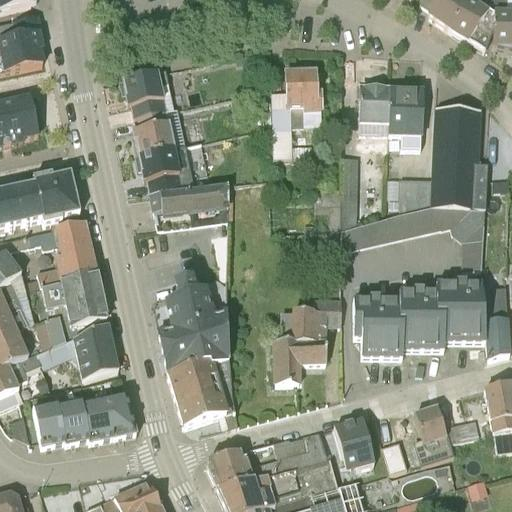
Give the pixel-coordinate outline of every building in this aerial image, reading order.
[(0,0),(0,16),(29,10),(27,0),(0,0)] [(34,0),(27,0),(29,10),(36,8),(34,0)] [(423,0),(418,8),(429,16),(426,21),(446,35),(469,0),(423,0)] [(469,0),(446,35),(482,59),(490,23),(475,11),(483,0),(469,0)] [(511,0),(492,0),(490,55),(511,60),(511,0)] [(16,41),(39,36),(38,32),(35,21),(38,20),(13,25),(13,27),(16,41)] [(13,27),(0,29),(0,78),(41,70),(36,48),(39,47),(37,38),(39,37),(39,36),(16,41),(13,27)] [(263,64),(240,68),(242,80),(265,75),(263,64)] [(313,76),(284,77),(284,98),(269,98),(269,105),(270,128),(271,177),(310,176),(309,151),(290,150),(289,134),(320,133),(320,96),(313,97),(313,76)] [(164,77),(120,86),(121,88),(118,89),(120,102),(124,101),(126,112),(130,112),(132,124),(172,114),(164,77)] [(387,94),(358,94),(359,141),(386,143),(387,94)] [(420,95),(387,94),(386,143),(399,144),(399,156),(418,156),(418,145),(419,145),(420,95)] [(28,103),(13,106),(14,111),(29,108),(28,103)] [(256,128),(270,128),(269,105),(255,106),(256,128)] [(0,150),(15,148),(14,145),(36,140),(29,108),(14,111),(13,106),(0,109),(0,150)] [(132,124),(135,136),(131,137),(134,148),(131,149),(134,163),(183,151),(175,114),(172,114),(132,124)] [(432,115),(429,186),(428,214),(482,215),(485,170),(476,170),(478,117),(432,115)] [(198,148),(183,151),(190,181),(204,178),(198,148)] [(183,151),(134,163),(137,176),(140,176),(142,187),(146,187),(148,199),(193,194),(190,181),(183,151)] [(356,164),(340,163),(339,194),(339,238),(355,233),(356,164)] [(30,187),(0,193),(0,234),(40,226),(41,231),(60,227),(60,224),(78,219),(68,179),(50,183),(49,179),(29,184),(30,187)] [(386,185),(385,213),(397,213),(397,222),(428,214),(429,186),(386,185)] [(193,194),(148,199),(152,218),(159,218),(159,221),(188,218),(194,217),(222,214),(226,214),(226,190),(193,194)] [(339,238),(339,194),(312,194),(313,218),(327,218),(328,238),(339,238)] [(194,217),(188,218),(189,231),(226,227),(226,214),(222,214),(223,218),(217,219),(217,222),(194,224),(194,217)] [(355,233),(339,238),(339,252),(338,258),(448,234),(460,248),(460,277),(479,277),(482,215),(428,214),(397,222),(355,233)] [(56,285),(94,277),(83,230),(1,249),(4,257),(39,249),(40,255),(55,251),(58,264),(52,265),(54,274),(34,279),(36,284),(21,288),(24,300),(57,290),(56,285)] [(339,252),(339,238),(328,238),(325,238),(324,251),(339,252)] [(3,259),(0,260),(0,295),(19,281),(3,259)] [(39,361),(106,332),(94,277),(56,285),(57,290),(24,300),(27,312),(28,318),(36,316),(39,330),(32,332),(39,361)] [(0,295),(0,324),(27,312),(24,300),(21,288),(19,281),(0,295)] [(157,340),(165,382),(192,372),(192,374),(229,368),(224,290),(217,285),(192,291),(190,283),(169,289),(174,306),(165,309),(171,336),(157,340)] [(441,350),(483,350),(478,295),(479,289),(463,289),(463,287),(452,287),(452,289),(433,289),(433,297),(432,322),(441,322),(441,350)] [(433,297),(422,297),(422,296),(411,295),(411,301),(399,301),(399,305),(398,328),(401,329),(400,357),(442,357),(441,350),(441,322),(432,322),(433,297)] [(503,295),(478,295),(483,350),(485,368),(507,362),(503,295)] [(366,303),(366,305),(350,305),(349,347),(359,347),(359,365),(400,365),(400,357),(401,329),(398,328),(399,305),(378,305),(378,303),(366,303)] [(310,317),(289,316),(289,319),(279,319),(278,348),(269,348),(271,392),(296,392),(296,371),(324,371),(323,334),(337,334),(338,306),(311,305),(310,317)] [(27,312),(0,324),(0,344),(14,338),(32,332),(28,318),(27,312)] [(79,389),(116,378),(106,332),(39,361),(33,364),(39,379),(73,362),(79,389)] [(14,338),(0,344),(0,377),(26,367),(14,338)] [(0,377),(0,419),(18,412),(13,400),(17,399),(14,393),(25,388),(24,386),(39,379),(33,364),(26,367),(0,377)] [(192,372),(165,382),(182,435),(216,425),(220,437),(226,435),(226,437),(235,434),(234,432),(230,392),(229,368),(192,374),(192,372)] [(77,401),(119,389),(119,386),(47,402),(39,379),(24,386),(25,388),(14,393),(17,399),(13,400),(18,412),(21,428),(27,453),(37,450),(30,417),(55,412),(55,414),(78,409),(77,401)] [(102,407),(123,403),(119,389),(77,401),(78,409),(79,409),(79,412),(102,407)] [(511,413),(508,389),(482,395),(489,429),(511,424),(511,413)] [(123,403),(102,407),(110,448),(134,443),(123,403)] [(102,407),(79,412),(84,432),(82,432),(86,450),(86,453),(110,448),(102,407)] [(84,432),(79,412),(79,409),(78,409),(55,414),(59,433),(58,434),(62,453),(62,455),(86,450),(82,432),(84,432)] [(55,414),(55,412),(30,417),(37,450),(38,458),(62,453),(58,434),(59,433),(55,414)] [(435,414),(412,421),(420,447),(412,449),(419,473),(452,463),(447,450),(442,434),(435,414)] [(511,424),(489,429),(495,461),(511,457),(511,424)] [(442,434),(447,450),(477,444),(475,437),(482,435),(480,426),(473,427),(473,426),(442,434)] [(27,453),(21,428),(8,432),(12,447),(27,453)] [(359,428),(331,435),(343,481),(372,472),(359,428)] [(204,476),(214,498),(324,469),(317,440),(305,443),(304,442),(270,451),(275,467),(247,475),(245,468),(240,469),(237,460),(205,468),(204,476)] [(401,450),(383,453),(389,482),(407,479),(401,450)] [(214,498),(219,511),(287,511),(336,499),(327,468),(324,469),(214,498)] [(142,494),(143,495),(149,497),(156,511),(162,511),(155,495),(152,496),(148,489),(142,492),(142,494)] [(481,489),(466,492),(470,505),(484,500),(481,489)] [(116,511),(156,511),(149,497),(143,495),(142,494),(114,506),(116,511)] [(357,511),(353,494),(336,499),(287,511),(357,511)]
